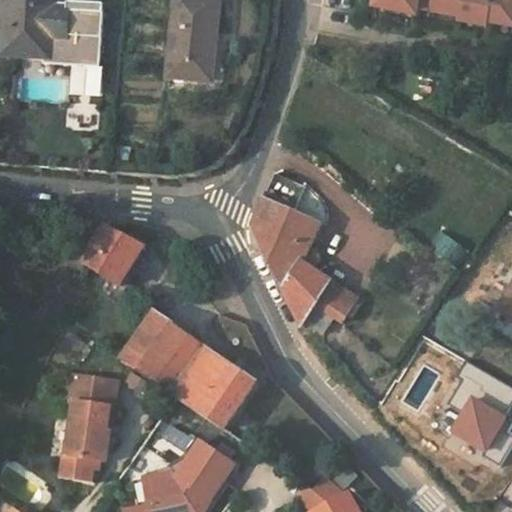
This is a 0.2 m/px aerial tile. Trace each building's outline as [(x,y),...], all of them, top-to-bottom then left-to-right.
[(8,0),(4,51),(46,54),(45,63),(102,67),(106,11),(67,8),(66,23),(52,22),(52,0),(8,0)] [(176,0),(170,75),(212,78),(219,0),(176,0)] [(511,20),(511,0),(382,0),(419,8),(420,4),(461,11),(461,15),(489,20),(490,17),(511,20)] [(296,214),(307,189),(276,175),(255,227),(305,325),(308,321),(325,332),(335,317),(318,305),(332,284),(313,271),(315,265),(308,260),(322,225),(296,214)] [(85,264),(120,288),(155,231),(156,228),(108,224),(85,264)] [(335,317),(349,296),(332,284),(318,305),(335,317)] [(511,291),(501,311),(511,318),(511,291)] [(232,366),(155,313),(123,359),(200,412),(232,366)] [(225,429),(257,382),(232,366),(200,412),(225,429)] [(97,464),(108,466),(112,433),(109,433),(111,414),(115,414),(119,384),(75,378),(71,408),(75,408),(69,461),(67,461),(64,481),(94,485),(97,464)] [(215,511),(219,489),(230,490),(234,457),(188,452),(182,489),(177,488),(159,503),(166,511),(215,511)] [(360,511),(352,495),(349,497),(324,478),(316,489),(312,486),(301,501),(316,511),(360,511)] [(153,508),(156,511),(166,511),(159,503),(153,508)]
